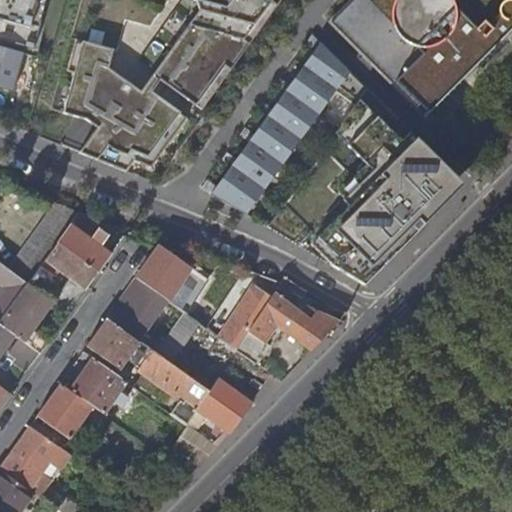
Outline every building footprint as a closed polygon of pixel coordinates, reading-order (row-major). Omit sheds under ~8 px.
[(0,0),(0,88),(16,93),(25,56),(30,58),(46,0),(0,0)] [(275,0),(82,0),(51,114),(88,123),(98,129),(80,155),(128,174),(132,162),(151,171),(275,0)] [(511,23),(511,0),(355,0),(334,21),(425,111),(484,52),(511,23)] [(456,181),(312,37),(307,45),(315,51),(288,89),(280,81),(275,88),(284,95),(272,112),(263,106),(258,112),(267,119),(254,137),(245,130),(240,136),(249,144),(235,162),(226,155),(221,161),(231,169),(215,190),(206,183),(201,191),(245,217),(334,94),(358,108),(267,229),(363,287),(443,209),(437,202),(456,181)] [(70,227),(79,214),(58,205),(9,270),(28,284),(40,268),(45,261),(57,245),(70,227)] [(98,274),(110,257),(100,249),(108,239),(98,232),(90,242),(70,227),(57,245),(98,274)] [(85,291),(98,274),(57,245),(45,261),(85,291)] [(207,282),(159,248),(154,255),(136,280),(167,303),(185,315),(185,316),(207,282)] [(0,323),(28,284),(9,270),(0,263),(0,284),(3,287),(0,290),(0,323)] [(40,268),(28,284),(52,303),(68,315),(73,308),(58,297),(57,298),(44,289),(52,277),(40,268)] [(273,295),(287,301),(297,286),(285,277),(273,295)] [(167,303),(136,280),(131,288),(142,297),(129,315),(117,306),(113,313),(144,335),(167,303)] [(52,303),(28,284),(0,323),(0,325),(15,337),(18,339),(39,355),(48,343),(31,332),(52,303)] [(235,353),(245,337),(271,298),(261,290),(253,287),(237,312),(232,309),(227,316),(232,320),(218,340),(235,353)] [(312,351),(338,325),(316,313),(311,321),(286,303),(287,301),(273,295),(271,298),(245,337),(250,341),(252,337),(264,344),(277,326),(312,351)] [(198,325),(185,316),(185,315),(162,347),(176,356),(198,325)] [(101,329),(87,348),(120,372),(136,349),(140,344),(107,320),(101,329)] [(0,356),(15,337),(0,325),(0,356)] [(208,348),(215,338),(202,328),(195,338),(208,348)] [(227,365),(235,353),(218,340),(215,338),(208,348),(207,350),(227,365)] [(39,355),(18,339),(11,350),(19,356),(14,363),(26,373),(39,355)] [(140,344),(136,349),(149,358),(153,353),(140,344)] [(149,358),(141,370),(186,403),(182,408),(179,405),(171,417),(186,427),(190,422),(209,393),(181,373),(153,353),(149,358)] [(70,393),(103,416),(112,403),(121,410),(128,400),(119,394),(126,384),(94,361),(70,393)] [(181,373),(209,393),(217,381),(194,366),(189,373),(184,369),(181,373)] [(238,369),(225,386),(251,404),(263,387),(238,369)] [(166,458),(191,473),(233,430),(251,405),(251,404),(225,386),(217,380),(217,381),(209,393),(190,422),(186,427),(166,458)] [(10,396),(16,388),(10,384),(5,392),(10,396)] [(54,394),(37,417),(70,442),(83,423),(93,431),(103,416),(70,393),(60,386),(54,394)] [(5,392),(0,388),(0,409),(2,406),(10,396),(5,392)] [(134,398),(138,393),(133,389),(129,394),(134,398)] [(0,468),(0,471),(28,492),(51,460),(62,467),(69,457),(58,449),(53,445),(29,428),(23,437),(0,468)] [(53,445),(58,449),(61,445),(56,441),(53,445)] [(26,511),(27,511),(23,509),(33,495),(28,492),(0,471),(0,511),(26,511)] [(27,511),(53,511),(54,511),(33,495),(23,509),(27,511)] [(54,511),(56,511),(81,511),(63,498),(54,511)]
